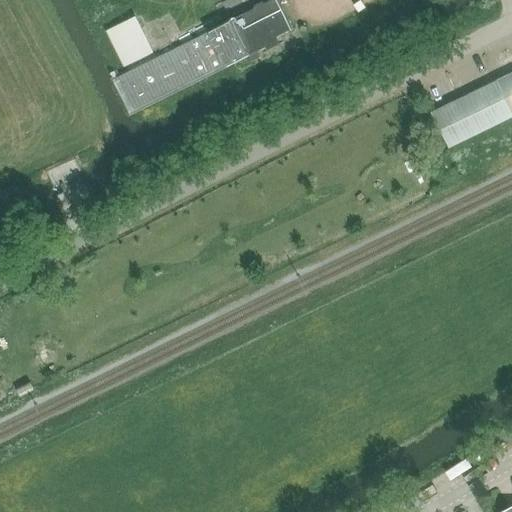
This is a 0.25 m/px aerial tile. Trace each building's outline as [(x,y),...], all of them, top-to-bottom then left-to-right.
[(277,0),(274,0),(234,22),(249,55),(266,48),(267,51),(280,45),(276,37),(293,29),(277,0)] [(135,19),(106,33),(124,69),(153,54),(135,19)] [(210,31),(226,65),(223,68),(250,56),(249,55),(234,22),(210,31)] [(226,65),(210,31),(113,80),(131,114),(226,65)] [(511,78),(498,85),(511,112),(511,78)] [(511,112),(498,85),(497,82),(432,114),(449,148),(511,117),(511,112)]
